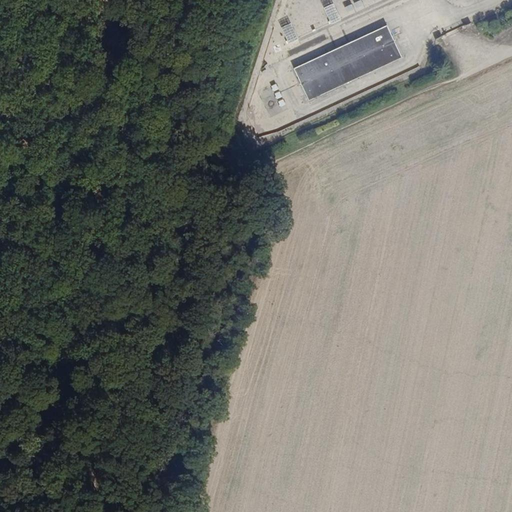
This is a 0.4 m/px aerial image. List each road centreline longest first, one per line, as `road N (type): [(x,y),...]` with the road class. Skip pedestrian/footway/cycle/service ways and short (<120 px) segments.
road 1 (track): [(99,0),(88,511)]
road 2 (track): [(92,262),(206,196),(492,63)]
